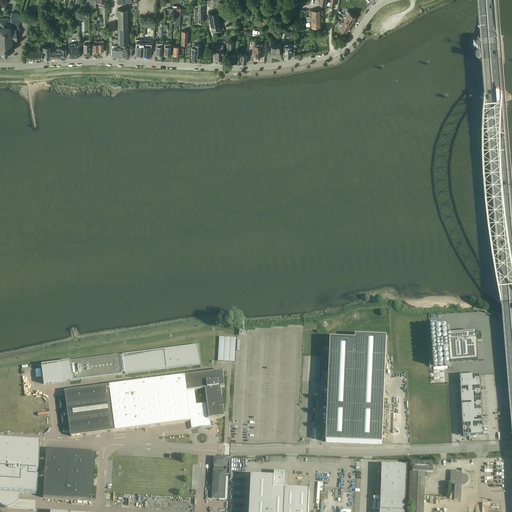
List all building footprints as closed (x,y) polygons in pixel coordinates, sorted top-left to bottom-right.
[(198,10),(194,10),(194,22),(198,22),(198,23),(203,23),(203,22),(204,21),(204,19),(203,19),(202,12),(203,12),(203,5),(197,5),(198,10)] [(116,44),(122,44),(127,44),(127,9),(117,9),(118,36),(115,36),(115,38),(111,38),(111,44),(116,44)] [(311,19),(312,27),(321,27),(321,10),(318,10),(318,9),(317,9),(317,10),(311,10),(311,16),(309,16),(309,19),(311,19)] [(3,52),(3,54),(6,53),(6,52),(7,52),(7,51),(11,51),(11,52),(11,51),(12,51),(13,51),(14,49),(14,41),(16,41),(16,33),(19,33),(19,28),(18,29),(18,23),(20,22),(19,13),(17,11),(12,11),(10,13),(10,17),(8,17),(0,17),(0,51),(2,51),(2,52),(3,52)] [(208,12),(212,32),(216,31),(215,25),(219,24),(217,11),(208,12)] [(347,16),(354,21),(356,17),(347,11),(344,14),(347,16)] [(344,20),(351,24),(354,21),(347,16),(344,20)] [(342,23),(349,28),(351,24),(344,20),(342,23)] [(339,27),(346,32),(349,28),(342,23),(339,27)] [(482,39),(483,54),(480,55),(481,60),(484,60),(485,61),(501,60),(501,59),(502,59),(502,58),(501,38),(501,37),(500,37),(500,36),(499,36),(484,37),(483,38),(482,38),(482,39)] [(135,54),(143,54),(143,40),(135,40),(135,54)] [(191,59),(197,60),(197,56),(200,56),(200,44),(194,44),(194,47),(191,47),(191,59)] [(253,45),(253,56),(263,55),(263,44),(253,45)] [(271,44),(271,54),(281,53),(281,44),(271,44)] [(215,51),(215,60),(223,60),(223,51),(223,45),(214,45),(215,51)] [(286,46),(286,58),(291,57),(291,56),(294,56),(295,51),(291,51),(291,45),(286,46)] [(68,47),(69,57),(79,56),(78,46),(68,47)] [(26,51),(27,59),(42,59),(42,50),(32,50),(32,49),(30,49),(30,50),(26,51)] [(510,94),(511,93),(510,91),(509,90),(508,90),(506,90),(485,92),(483,92),(482,93),(481,94),(480,95),(481,96),(482,97),(484,98),(485,98),(506,97),(508,96),(509,95),(510,94)] [(511,295),(500,297),(498,298),(497,299),(497,300),(497,301),(499,303),(501,303),(503,303),(511,302),(511,295)] [(478,361),(475,333),(448,335),(450,363),(478,361)] [(352,413),(356,336),(355,336),(355,340),(330,339),(330,352),(329,370),(326,442),(382,444),(383,414),(352,413)] [(356,336),(352,413),(383,414),(386,338),(356,336)] [(219,337),(218,361),(235,362),(236,338),(219,337)] [(119,355),(41,365),(43,385),(122,374),(121,373),(125,373),(125,374),(200,365),(197,345),(122,355),(123,356),(119,357),(119,355)] [(224,386),(222,371),(184,376),(190,421),(191,428),(210,426),(209,419),(224,417),(220,387),(224,386)] [(480,375),(460,377),(463,437),(476,436),(483,436),(480,376),(480,375)] [(190,421),(184,376),(105,386),(111,431),(190,421)] [(111,431),(105,386),(65,392),(66,397),(59,398),(63,433),(70,432),(71,437),(111,431)] [(36,495),(37,477),(36,477),(36,472),(37,472),(39,444),(0,441),(0,505),(0,506),(2,507),(3,508),(5,508),(7,508),(8,493),(19,494),(36,495)] [(43,498),(67,500),(70,451),(49,450),(49,451),(46,451),(43,498)] [(70,451),(67,500),(92,501),(95,453),(70,451)] [(228,477),(226,477),(226,475),(229,475),(230,459),(227,459),(227,457),(222,457),(222,458),(214,458),(214,467),(214,471),(213,489),(211,489),(211,492),(212,492),(212,499),(224,500),(224,507),(226,507),(226,500),(227,500),(228,477)] [(433,463),(413,462),(412,472),(425,472),(427,473),(432,473),(433,469),(434,469),(435,469),(435,468),(435,467),(434,467),(433,467),(433,463)] [(405,511),(407,467),(382,466),(379,511),(405,511)] [(462,475),(462,473),(462,469),(462,471),(451,471),(450,484),(454,484),(454,500),(460,501),(461,501),(461,487),(461,486),(463,486),(464,486),(465,485),(467,484),(468,483),(468,482),(468,480),(468,479),(468,478),(467,477),(466,476),(465,475),(463,475),(462,475)] [(427,478),(427,473),(425,472),(412,472),(410,472),(409,487),(409,502),(411,502),(423,503),(424,478),(427,478)] [(251,477),(249,511),(308,511),(309,491),(286,490),(287,473),(274,473),(274,478),(251,477)] [(19,494),(8,493),(7,508),(9,508),(10,508),(12,507),(14,506),(16,505),(17,503),(18,502),(18,500),(19,494)] [(423,511),(423,503),(411,502),(410,511),(423,511)]
